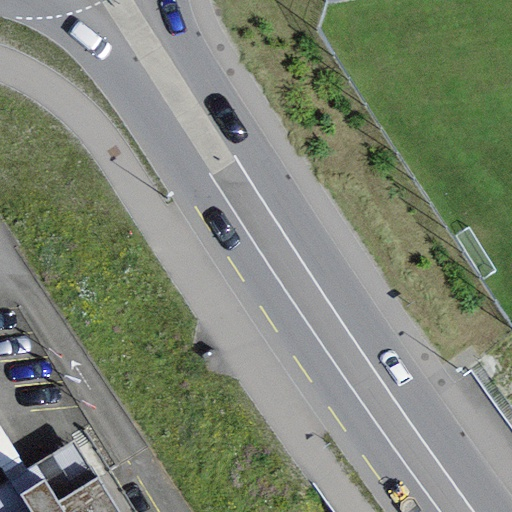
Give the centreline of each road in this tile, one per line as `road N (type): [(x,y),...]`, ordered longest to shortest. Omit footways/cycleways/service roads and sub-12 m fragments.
road 1 (primary): [(54,0),(101,45),(423,511)]
road 2 (primary): [(501,511),(247,142),(164,0)]
